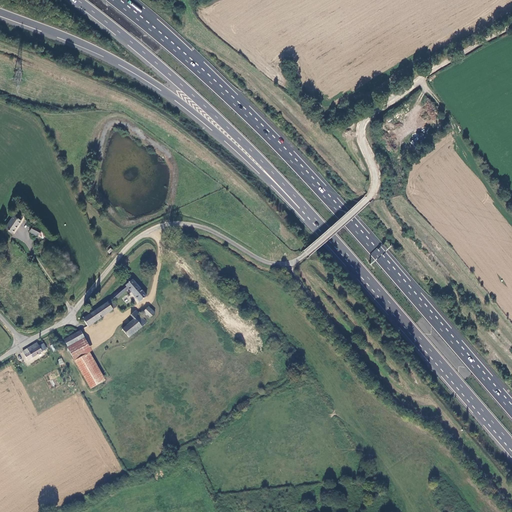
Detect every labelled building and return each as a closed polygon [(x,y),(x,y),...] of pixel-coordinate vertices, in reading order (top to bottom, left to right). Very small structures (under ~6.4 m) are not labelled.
[(11,233),(22,218),(15,213),(5,228),(11,233)] [(29,231),(41,238),(45,232),(33,225),(29,231)] [(139,304),(146,298),(132,281),(114,295),(118,299),(128,289),(139,304)] [(113,303),(118,299),(114,295),(109,299),(110,300),(82,320),(87,327),(116,308),(113,303)] [(143,313),(149,319),(154,314),(149,308),(143,313)] [(137,311),(130,316),(134,321),(140,329),(147,324),(146,322),(141,316),(137,311)] [(128,339),(140,329),(134,321),(122,331),(128,339)] [(80,331),(63,340),(67,349),(84,339),(80,331)] [(90,351),(84,339),(67,349),(74,360),(87,353),(90,351)] [(38,347),(36,344),(22,352),(27,360),(45,350),(42,344),(38,347)] [(104,383),(87,353),(74,360),(91,391),(104,383)]
